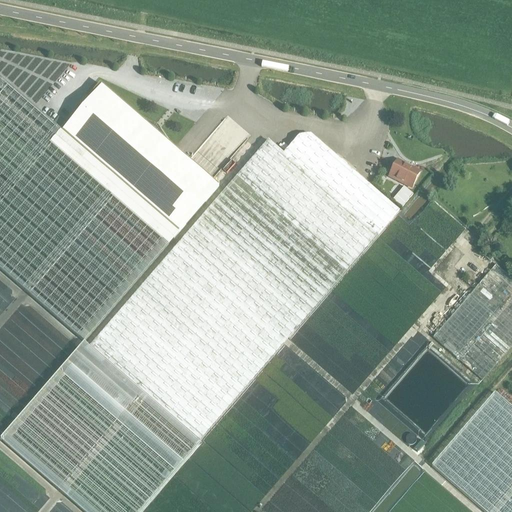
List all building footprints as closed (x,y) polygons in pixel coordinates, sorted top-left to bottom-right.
[(0,269),(26,292),(84,343),(219,188),(211,181),(188,161),(182,156),(173,148),(169,145),(157,127),(138,118),(100,85),(89,98),(91,99),(62,133),(0,78),(0,269)] [(268,142),(90,348),(146,396),(200,442),(307,318),(399,212),(348,167),(310,136),(299,137),(283,155),(268,142)] [(411,189),(419,173),(397,162),(388,177),(411,189)] [(392,201),(401,209),(413,195),(404,188),(392,201)] [(482,381),(511,346),(511,278),(496,264),(433,338),(482,381)] [(0,315),(12,297),(9,292),(1,292),(0,291),(0,315)] [(140,511),(200,442),(84,343),(1,438),(88,511),(140,511)] [(484,511),(511,511),(511,408),(494,393),(431,466),(484,511)] [(367,511),(371,508),(360,499),(361,499),(357,496),(344,494),(339,490),(333,497),(327,492),(326,497),(318,496),(325,502),(324,508),(314,507),(321,511),(367,511)]
